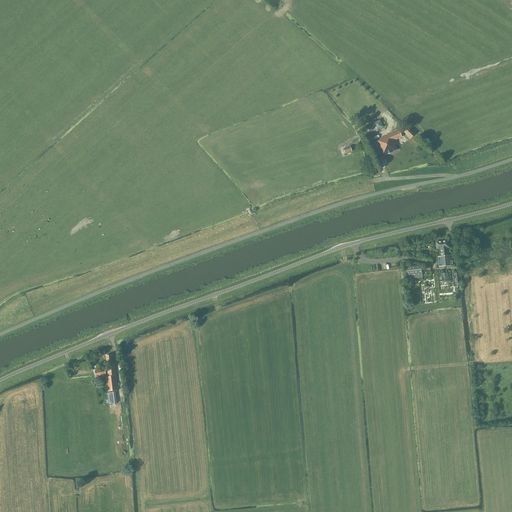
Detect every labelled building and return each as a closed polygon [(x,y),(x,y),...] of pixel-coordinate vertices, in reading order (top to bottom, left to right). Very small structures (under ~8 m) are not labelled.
[(372,124),(375,131),(382,128),(379,121),(372,124)] [(404,132),(410,139),(415,135),(408,128),(404,132)] [(383,139),(376,142),(381,152),(383,151),(385,156),(399,150),(395,141),(403,137),(401,131),(382,139),(383,139)] [(450,241),(436,242),(437,250),(440,249),(441,257),(438,257),(439,264),(439,267),(454,266),(453,256),(450,256),(449,256),(449,249),(450,248),(450,241)] [(421,265),(406,267),(407,279),(422,278),(421,265)] [(443,281),(450,281),(450,273),(442,274),(443,281)] [(112,355),(105,356),(107,368),(112,368),(114,367),(114,363),(113,363),(112,355)] [(108,377),(106,377),(107,392),(117,391),(114,367),(112,368),(107,368),(108,377)] [(109,406),(118,405),(116,393),(108,394),(109,406)]
